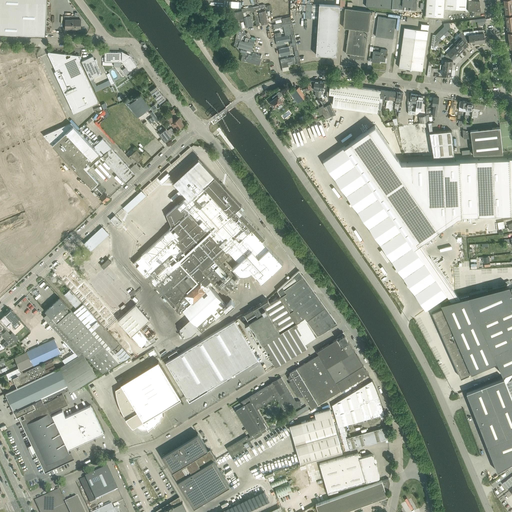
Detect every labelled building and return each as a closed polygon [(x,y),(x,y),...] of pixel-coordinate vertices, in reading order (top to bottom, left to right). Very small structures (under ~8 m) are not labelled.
[(47,0),(0,0),(0,29),(46,32),(47,0)] [(366,0),(366,6),(416,10),(416,0),(366,0)] [(479,0),(426,0),(425,15),(443,16),(444,8),(468,10),(481,10),(479,0)] [(281,15),(281,10),(274,9),(274,4),(271,4),(271,15),(281,15)] [(339,5),(319,4),(316,54),(326,55),(327,55),(330,55),(331,56),(331,55),(336,56),(339,5)] [(365,56),(371,11),(346,8),(344,27),(349,28),(346,53),(350,54),(349,57),(353,58),(354,59),(356,58),(364,60),(365,56)] [(242,11),(230,13),(232,20),(232,22),(237,28),(241,25),(237,19),(243,18),(242,11)] [(266,11),(262,11),(263,16),(260,17),(261,21),(264,20),(264,23),(268,22),(266,11)] [(253,26),(251,16),(244,17),(246,27),(253,26)] [(378,16),(375,36),(393,38),(396,19),(378,16)] [(75,29),(80,29),(81,19),(80,19),(80,21),(72,21),(72,19),(72,20),(66,20),(65,30),(72,30),(72,29),(75,29)] [(273,25),(274,29),(283,27),(285,35),(290,34),(288,22),(273,25)] [(404,27),(399,67),(422,70),(423,69),(429,25),(422,24),(421,30),(404,27)] [(241,28),(238,30),(237,30),(235,38),(236,39),(240,40),(242,34),(243,35),(245,33),(241,28)] [(468,35),(462,34),(468,42),(469,42),(469,43),(475,43),(473,31),(469,31),(470,34),(468,35)] [(460,36),(457,40),(464,48),(468,44),(467,43),(468,42),(462,34),(461,32),(458,35),(460,36)] [(276,37),(278,46),(292,43),(290,35),(276,37)] [(240,40),(238,47),(252,51),(255,40),(250,38),(248,43),(240,40)] [(461,52),(464,48),(457,40),(456,40),(453,43),(461,52)] [(449,47),(451,49),(457,55),(461,52),(453,43),(449,47)] [(293,51),(292,46),(279,48),(280,56),(286,55),(285,53),(293,51)] [(381,49),(380,52),(373,51),(372,62),(377,62),(377,60),(385,61),(386,53),(387,53),(387,50),(381,49)] [(453,59),(457,55),(451,49),(447,52),(445,55),(451,59),(452,58),(453,59)] [(77,54),(66,58),(64,53),(50,52),(48,52),(48,53),(56,71),(54,72),(73,113),(98,102),(78,61),(80,60),(80,57),(78,57),(77,54)] [(137,67),(137,66),(134,62),(129,55),(128,56),(123,53),(123,52),(104,52),(104,62),(114,62),(114,66),(120,66),(120,62),(122,62),(126,67),(122,70),(126,75),(129,72),(137,67)] [(262,59),(257,57),(258,53),(254,52),(253,56),(249,54),(248,57),(247,57),(246,60),(259,65),(262,59)] [(444,59),(443,64),(452,65),(453,60),(451,60),(451,59),(445,55),(444,55),(444,59)] [(93,56),(82,61),(90,79),(101,74),(96,63),(97,62),(96,59),(96,60),(95,60),(93,56)] [(288,64),(296,62),(295,56),(280,59),(282,67),(289,66),(288,64)] [(0,193),(2,199),(0,199),(0,256),(0,257),(0,256),(1,256),(1,255),(0,255),(0,254),(0,253),(0,250),(4,249),(2,243),(33,229),(35,235),(57,225),(54,219),(80,207),(57,157),(39,133),(66,121),(37,60),(37,59),(36,59),(35,59),(20,59),(20,63),(0,71),(0,76),(1,78),(0,78),(0,193)] [(310,81),(304,82),(305,84),(303,84),(303,89),(311,89),(310,81)] [(380,97),(381,89),(375,88),(375,89),(336,83),(330,82),(329,93),(334,94),(332,104),(378,111),(378,108),(380,97)] [(160,103),(166,98),(161,92),(159,89),(156,86),(150,90),(153,94),(155,92),(157,95),(155,96),(160,103)] [(383,97),(384,98),(385,94),(386,94),(386,90),(381,89),(380,97),(378,108),(381,109),(383,97)] [(274,107),(276,106),(279,109),(282,106),(280,103),(282,101),(279,97),(282,95),(279,91),(272,96),(274,98),(270,102),(272,104),(272,105),(273,107),(274,107)] [(400,92),(397,91),(395,108),(397,108),(397,109),(398,109),(399,100),(402,101),(403,92),(402,92),(401,92),(400,92)] [(408,99),(407,104),(408,105),(410,105),(416,106),(417,102),(418,94),(411,93),(410,93),(410,94),(411,94),(410,99),(408,98),(408,99)] [(137,117),(150,107),(141,96),(127,106),(137,117)] [(463,109),(466,110),(467,101),(460,100),(458,114),(462,114),(463,109)] [(466,110),(465,117),(468,117),(469,109),(473,110),(474,103),(474,102),(467,101),(466,110)] [(485,104),(474,103),(473,110),(472,116),(477,117),(478,109),(484,110),(485,104)] [(331,104),(324,107),(330,116),(335,114),(331,104)] [(324,107),(320,109),(323,114),(326,118),(330,116),(324,107)] [(171,116),(167,119),(170,123),(174,127),(176,126),(178,129),(184,124),(181,121),(182,120),(180,117),(175,120),(175,121),(171,116)] [(71,123),(43,135),(52,145),(69,163),(75,169),(105,202),(110,197),(107,193),(105,191),(106,190),(101,184),(86,168),(90,165),(101,156),(98,152),(93,147),(85,138),(71,123)] [(375,125),(344,146),(413,247),(420,242),(458,216),(511,213),(511,157),(401,162),(375,125)] [(433,156),(440,156),(438,131),(433,132),(432,126),(429,127),(433,156)] [(157,133),(164,142),(172,136),(166,129),(164,130),(161,127),(158,129),(159,131),(157,133)] [(503,152),(500,127),(470,130),(471,137),(473,154),(503,153),(503,152)] [(295,147),(307,141),(301,129),(290,134),(295,147)] [(471,137),(470,130),(463,129),(463,138),(471,137)] [(438,131),(440,156),(453,155),(451,130),(438,131)] [(102,139),(93,147),(98,152),(101,156),(125,182),(125,183),(132,177),(135,174),(132,171),(133,171),(111,148),(102,139)] [(413,247),(344,146),(322,162),(425,312),(448,296),(413,247)] [(143,158),(143,157),(136,150),(128,157),(135,164),(137,162),(138,162),(143,158)] [(141,254),(133,262),(146,277),(146,276),(146,277),(150,281),(150,280),(150,281),(150,280),(158,273),(163,278),(155,285),(154,285),(155,286),(157,288),(157,289),(163,295),(162,295),(180,314),(183,311),(188,316),(190,318),(182,326),(181,327),(180,328),(184,338),(190,336),(191,335),(196,331),(199,334),(202,331),(226,309),(226,310),(234,303),(231,299),(226,304),(209,287),(208,288),(207,288),(205,285),(211,280),(219,289),(222,293),(223,292),(226,295),(228,292),(229,293),(234,289),(232,287),(234,285),(235,286),(239,283),(237,281),(238,281),(239,281),(239,280),(239,279),(239,278),(238,278),(238,277),(237,277),(235,275),(234,275),(222,262),(230,255),(229,255),(227,252),(228,251),(238,262),(232,268),(239,275),(244,275),(248,274),(252,272),(261,282),(272,272),(283,263),(262,240),(265,238),(238,208),(241,205),(225,188),(221,183),(202,162),(202,161),(199,157),(194,161),(195,161),(173,181),(173,182),(175,184),(187,196),(167,214),(171,226),(169,228),(170,228),(141,254)] [(174,165),(168,169),(174,176),(180,172),(174,165)] [(168,172),(159,180),(162,183),(171,176),(168,172)] [(131,200),(123,207),(127,212),(145,195),(141,191),(131,200)] [(115,215),(110,219),(115,224),(114,224),(116,226),(122,222),(120,219),(119,220),(115,215)] [(92,236),(84,243),(90,250),(108,234),(102,227),(94,234),(92,236)] [(108,258),(101,265),(104,268),(111,261),(108,258)] [(69,265),(58,275),(66,284),(70,280),(108,324),(119,314),(116,310),(112,313),(69,265)] [(318,336),(337,324),(303,276),(299,270),(282,285),(303,319),(305,318),(318,336)] [(299,321),(303,319),(282,285),(267,299),(268,300),(244,314),(249,321),(246,323),(249,330),(252,335),(258,344),(261,342),(262,343),(260,344),(261,347),(263,346),(276,366),(303,349),(304,350),(305,349),(305,348),(307,347),(295,326),(297,325),(300,323),(299,321)] [(442,307),(432,312),(446,343),(444,344),(447,351),(449,350),(461,376),(461,377),(497,361),(502,374),(508,372),(504,378),(506,383),(511,374),(511,288),(508,290),(506,286),(441,303),(442,307)] [(66,292),(64,294),(75,307),(81,302),(82,304),(77,308),(123,360),(129,356),(107,331),(100,323),(77,297),(73,292),(70,289),(66,292)] [(48,314),(44,317),(79,356),(83,353),(102,373),(106,370),(110,368),(118,363),(73,312),(60,297),(60,298),(46,311),(45,310),(45,311),(48,314)] [(136,304),(118,320),(119,321),(121,324),(142,346),(149,339),(139,328),(149,319),(136,304)] [(77,308),(73,312),(118,363),(123,360),(77,308)] [(1,318),(11,330),(21,340),(31,331),(11,310),(11,309),(1,318)] [(166,362),(186,395),(189,401),(194,397),(198,395),(203,392),(206,390),(251,363),(258,359),(234,320),(181,352),(179,354),(177,350),(168,356),(170,359),(166,362)] [(0,326),(0,334),(1,335),(6,340),(10,344),(16,341),(6,330),(3,333),(0,330),(2,328),(0,326)] [(338,338),(317,351),(319,354),(327,367),(348,354),(342,345),(349,341),(344,334),(339,337),(338,338)] [(19,368),(22,373),(35,367),(34,366),(61,353),(54,339),(15,357),(19,368)] [(348,354),(354,350),(349,341),(342,345),(348,354)] [(354,350),(348,354),(327,367),(336,381),(363,365),(354,350)] [(56,369),(47,373),(31,381),(17,387),(5,393),(16,416),(17,415),(22,413),(46,402),(51,412),(68,404),(63,393),(69,389),(71,392),(97,376),(83,353),(79,356),(61,367),(56,369)] [(327,367),(319,354),(296,368),(318,404),(341,390),(336,381),(327,367)] [(13,377),(17,387),(31,381),(47,373),(56,369),(52,359),(35,367),(22,373),(13,377)] [(122,385),(115,389),(116,392),(116,394),(117,396),(117,399),(118,401),(118,403),(119,405),(120,407),(122,411),(124,416),(126,418),(128,421),(131,425),(133,427),(137,425),(138,426),(138,427),(140,428),(139,429),(144,430),(144,429),(145,428),(146,428),(148,428),(148,429),(149,429),(149,428),(153,425),(155,426),(155,425),(159,420),(161,420),(161,419),(160,419),(162,415),(164,414),(163,414),(162,409),(181,398),(158,361),(121,384),(122,385)] [(341,390),(368,373),(366,370),(363,365),(336,381),(341,390)] [(13,377),(22,373),(19,368),(6,374),(9,379),(13,377)] [(299,394),(302,392),(311,408),(318,404),(296,368),(290,372),(295,382),(293,383),(292,382),(290,384),(289,383),(288,383),(297,396),(300,396),(299,394)] [(295,401),(281,377),(241,401),(243,404),(243,405),(236,410),(251,433),(251,434),(252,435),(248,437),(247,435),(227,448),(232,456),(252,444),(250,440),(254,437),(255,438),(262,433),(262,432),(269,428),(257,408),(276,396),(286,412),(296,406),(301,406),(300,400),(295,401)] [(504,377),(466,392),(467,393),(468,393),(493,457),(498,469),(497,470),(497,471),(511,462),(511,398),(506,383),(504,378),(504,377)] [(338,426),(384,414),(383,410),(380,401),(377,391),(374,385),(372,380),(331,404),(338,426)] [(52,415),(51,412),(46,402),(22,413),(25,418),(22,419),(41,460),(39,461),(45,472),(75,458),(71,451),(69,452),(68,449),(83,442),(103,432),(90,405),(66,416),(63,410),(52,415)] [(286,422),(309,409),(307,406),(284,418),(286,422)] [(302,463),(313,460),(342,452),(330,408),(314,413),(316,418),(291,425),(302,463)] [(230,413),(206,427),(218,447),(242,432),(230,413)] [(350,449),(385,439),(388,438),(388,434),(386,427),(386,426),(383,427),(347,437),(350,449)] [(216,457),(215,455),(210,448),(208,449),(204,442),(198,432),(197,433),(197,434),(165,454),(164,453),(162,454),(194,508),(196,507),(195,506),(228,485),(229,486),(230,486),(214,459),(216,457)] [(373,455),(372,454),(360,457),(358,452),(319,463),(327,491),(337,488),(338,490),(379,478),(380,476),(376,463),(374,462),(374,460),(375,458),(373,455)] [(108,468),(80,481),(85,492),(91,490),(93,496),(116,486),(108,468)] [(270,483),(272,488),(288,481),(286,477),(270,483)] [(390,482),(389,478),(382,480),(316,503),(318,511),(339,511),(387,495),(386,490),(387,490),(387,488),(389,487),(390,482)] [(275,488),(279,498),(293,493),(289,482),(275,488)] [(40,509),(39,509),(39,510),(39,511),(84,511),(78,498),(65,503),(59,490),(43,497),(43,499),(36,502),(40,509)] [(187,511),(182,502),(179,497),(156,511),(187,511)]
